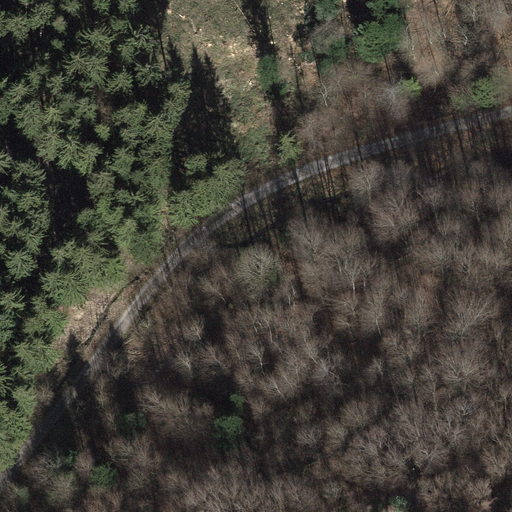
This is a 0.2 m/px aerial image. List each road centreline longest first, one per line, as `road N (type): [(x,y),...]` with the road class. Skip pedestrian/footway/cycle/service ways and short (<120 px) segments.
road 1 (track): [(511,112),(266,183),(173,249),(0,487)]
road 2 (track): [(0,386),(55,233),(48,183),(0,148)]
